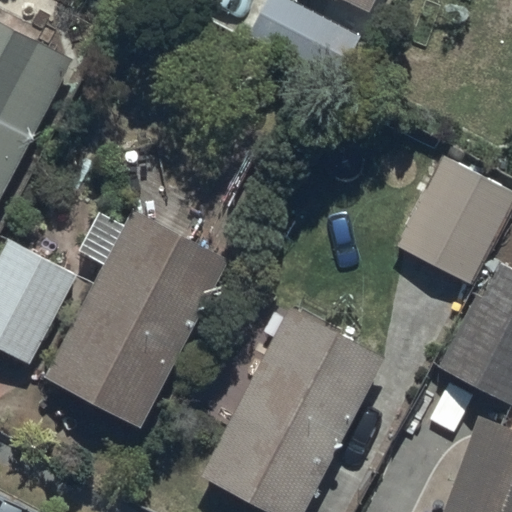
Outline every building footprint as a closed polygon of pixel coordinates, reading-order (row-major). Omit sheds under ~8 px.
[(357,34),(297,0),(259,0),(244,28),(332,78),(357,34)] [(346,0),(365,10),(369,0),(346,0)] [(0,194),(73,56),(0,17),(0,194)] [(511,188),(511,184),(439,150),(393,244),(467,280),(511,188)] [(102,262),(42,372),(138,424),(228,258),(132,206),(123,221),(99,208),(77,248),(102,262)] [(0,251),(0,345),(28,361),(76,276),(8,238),(0,251)] [(473,294),(435,363),(509,403),(511,397),(511,267),(500,261),(480,298),(473,294)] [(289,302),(198,471),(275,511),(296,511),(382,352),(289,302)] [(511,511),(511,424),(473,411),(438,511),(511,511)]
